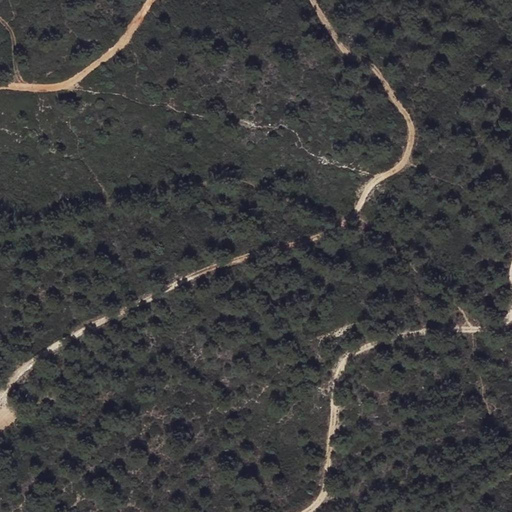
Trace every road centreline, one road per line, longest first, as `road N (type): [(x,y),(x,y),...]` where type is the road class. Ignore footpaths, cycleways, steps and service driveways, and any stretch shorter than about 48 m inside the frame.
road 1 (track): [(0,394),(28,361),(175,281),(345,225),(371,180),(404,160),(409,122),(310,0)]
road 2 (track): [(511,308),(494,327),(408,332),(338,364),(326,470),(304,511)]
road 3 (track): [(147,0),(126,40),(71,83),(0,88)]
